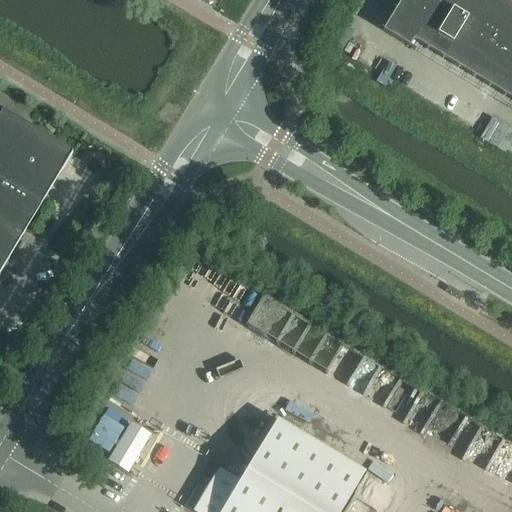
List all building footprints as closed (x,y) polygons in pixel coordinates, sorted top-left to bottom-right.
[(434,6),(424,0),(401,0),(395,11),(421,26),(434,6)] [(436,0),(436,1),(452,11),(458,0),(436,0)] [(458,0),(452,11),(467,20),(479,0),(458,0)] [(479,0),(467,20),(482,29),(500,0),(479,0)] [(511,5),(503,0),(500,0),(482,29),(498,39),(511,15),(511,5)] [(412,41),(413,41),(428,50),(452,11),(436,1),(434,6),(421,26),(412,41)] [(383,32),(409,48),(413,41),(412,41),(421,26),(395,11),(383,32)] [(428,50),(443,59),(467,20),(452,11),(428,50)] [(511,15),(498,39),(511,47),(511,15)] [(443,59),(459,69),(482,29),(467,20),(443,59)] [(459,69),(474,78),(498,39),(482,29),(459,69)] [(474,78),(489,87),(511,49),(511,47),(498,39),(474,78)] [(511,49),(489,87),(505,97),(511,84),(511,49)] [(0,273),(24,235),(45,199),(72,154),(0,110),(0,273)] [(103,418),(88,443),(108,455),(113,447),(117,449),(109,463),(128,474),(149,438),(130,427),(120,445),(116,443),(123,430),(103,418)] [(197,487),(184,508),(190,511),(341,511),(350,497),(364,474),(277,422),(240,483),(219,471),(205,493),(197,487)]
